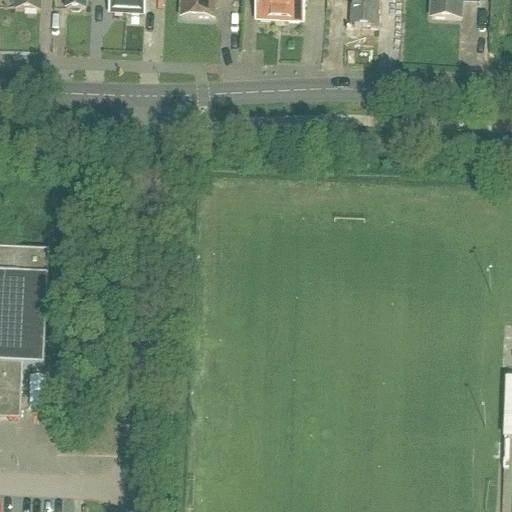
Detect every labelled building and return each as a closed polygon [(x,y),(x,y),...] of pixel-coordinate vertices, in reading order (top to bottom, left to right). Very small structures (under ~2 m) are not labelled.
[(15,0),(15,14),(41,15),(41,0),(15,0)] [(66,0),(66,15),(85,16),(86,0),(66,0)] [(127,0),(104,0),(104,2),(111,2),(110,18),(127,19),(127,0)] [(127,0),(127,19),(144,20),(145,3),(150,4),(150,0),(127,0)] [(233,2),(232,0),(182,0),(182,22),(214,23),(215,1),(233,2)] [(257,0),(256,25),(280,26),(280,0),(257,0)] [(280,0),(280,26),(304,27),(305,0),(280,0)] [(336,0),(352,1),(350,31),(378,32),(380,0),(336,0)] [(431,0),(430,22),(460,24),(461,0),(431,0)] [(45,372),(50,256),(0,253),(0,419),(21,421),(24,371),(45,372)]
